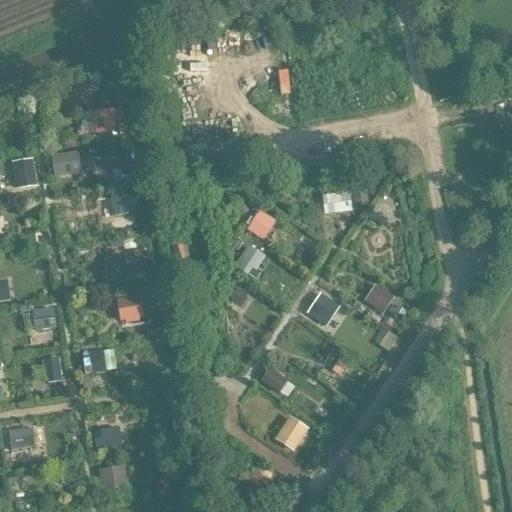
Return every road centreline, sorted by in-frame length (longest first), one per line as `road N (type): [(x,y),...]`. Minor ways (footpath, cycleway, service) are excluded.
road 1 (unclassified): [(455,298),(409,0)]
road 2 (unclassified): [(314,511),(455,298)]
